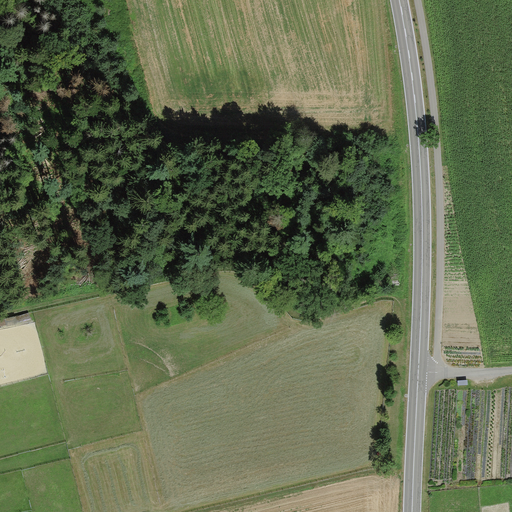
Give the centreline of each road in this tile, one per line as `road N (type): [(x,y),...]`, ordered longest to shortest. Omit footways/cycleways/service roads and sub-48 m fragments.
road 1 (primary): [(411,511),(422,225),(399,0)]
road 2 (track): [(417,0),(438,157),(441,373)]
